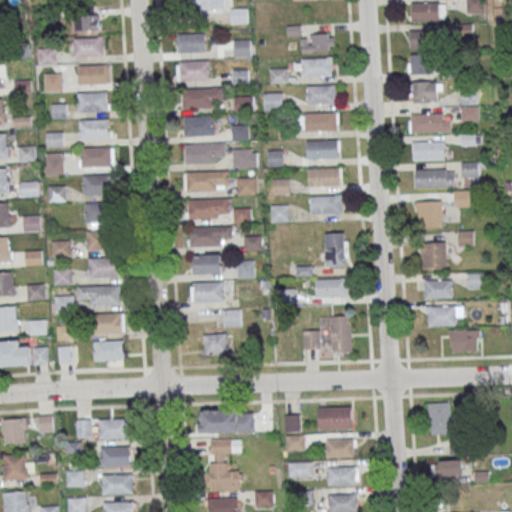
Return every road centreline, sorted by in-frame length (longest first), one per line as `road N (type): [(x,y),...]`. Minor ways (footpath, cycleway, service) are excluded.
road 1 (residential): [(397,511),(363,0)]
road 2 (residential): [(169,511),(138,0)]
road 3 (residential): [(511,374),(0,393)]
